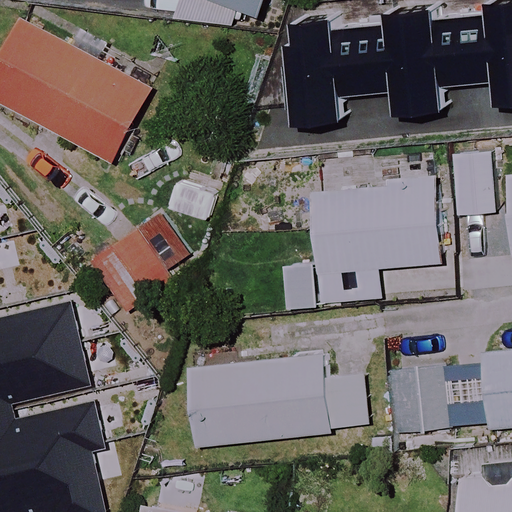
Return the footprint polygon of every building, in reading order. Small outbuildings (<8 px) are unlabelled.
[(189,0),(184,18),(239,23),(245,4),(275,13),(278,0),(189,0)] [(511,0),(498,0),(499,6),(450,10),(449,0),(399,0),(394,0),(395,15),(348,18),(347,6),(298,10),(306,119),(352,115),(350,91),(399,87),(401,109),(456,104),(454,82),(499,79),(501,103),(511,102),(511,0)] [(159,84),(28,15),(0,67),(0,96),(120,159),(159,84)] [(498,150),(460,153),(464,212),(502,210),(498,150)] [(458,258),(451,178),(320,189),(326,258),(292,261),(296,305),(392,296),(389,264),(458,258)] [(181,277),(148,228),(100,261),(132,310),(181,277)] [(0,248),(0,387),(40,376),(7,259),(0,248)] [(170,383),(135,341),(84,385),(147,458),(170,383)] [(456,374),(461,424),(495,421),(495,425),(511,423),(511,348),(491,351),(493,371),(456,374)] [(337,376),(335,351),(199,364),(207,442),(377,425),(372,373),(337,376)] [(461,424),(456,374),(452,375),(451,365),(398,370),(404,429),(461,424)] [(511,511),(511,451),(463,451),(463,474),(473,474),(472,511),(511,511)]
